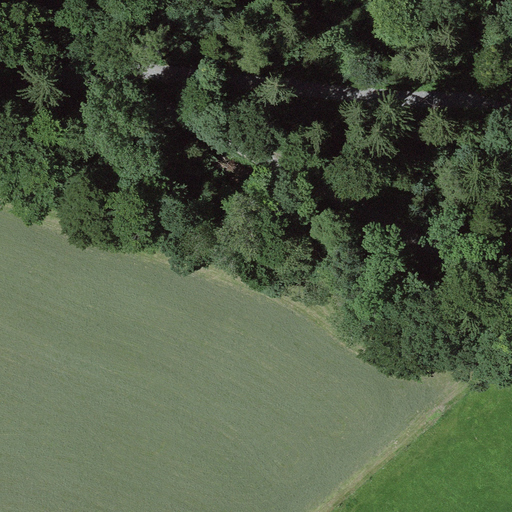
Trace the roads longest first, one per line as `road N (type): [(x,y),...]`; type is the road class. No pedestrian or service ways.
road 1 (track): [(0,57),(158,109),(511,287)]
road 2 (track): [(32,69),(511,103)]
